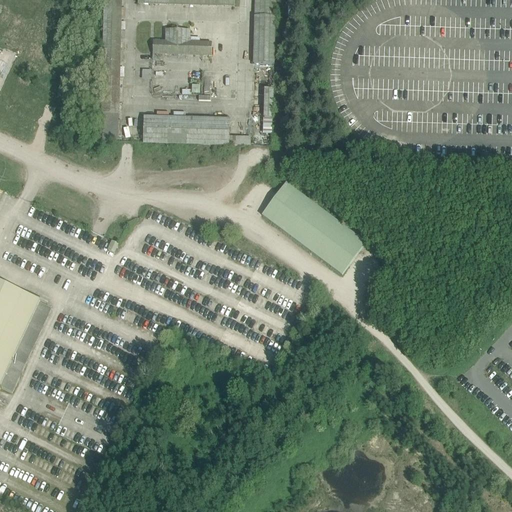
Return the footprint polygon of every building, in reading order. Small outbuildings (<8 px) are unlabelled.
[(121,0),(104,0),(102,115),(118,115),(121,0)] [(275,0),(255,0),(254,65),(273,66),(275,0)] [(190,31),(166,31),(166,43),(153,43),(153,61),(158,61),(158,55),(211,56),(212,44),(189,43),(190,31)] [(152,71),(142,71),(142,81),(152,81),(152,71)] [(273,90),(265,90),(264,127),(271,127),(272,119),(273,90)] [(230,121),(144,119),(143,144),(237,147),(237,138),(229,138),(230,121)] [(364,249),(284,189),(260,221),(340,281),(364,249)] [(118,245),(112,242),(108,252),(114,254),(118,245)] [(40,303),(0,284),(0,389),(40,305),(40,303)] [(40,305),(0,389),(12,394),(51,310),(40,305)]
